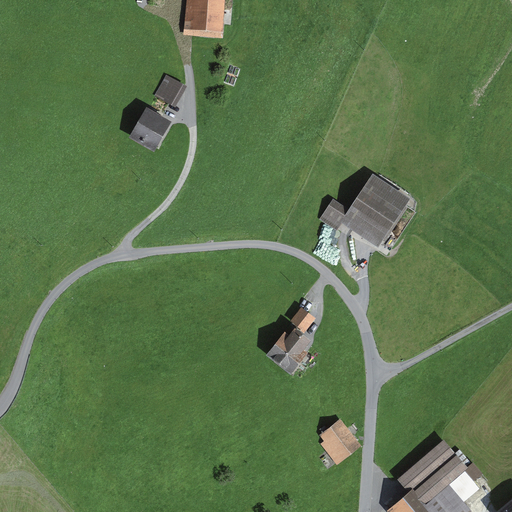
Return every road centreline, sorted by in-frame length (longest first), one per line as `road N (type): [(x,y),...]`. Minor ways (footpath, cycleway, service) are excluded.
road 1 (unclassified): [(0,406),(34,323),(80,271),(121,256),(236,244),(273,245),(311,260),(336,282),(368,337),(375,376)]
road 2 (unclassified): [(375,376),(511,302)]
road 3 (unclassified): [(375,376),(364,511)]
